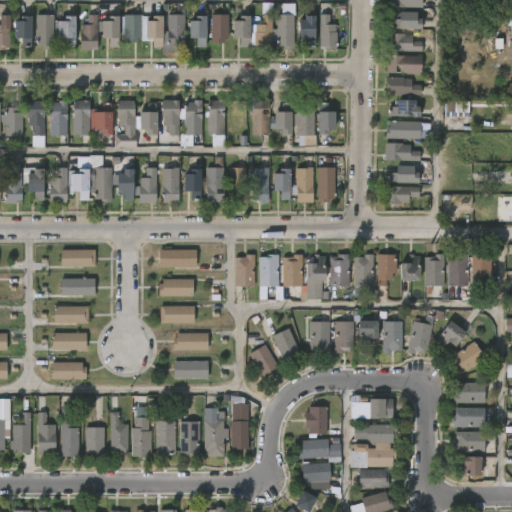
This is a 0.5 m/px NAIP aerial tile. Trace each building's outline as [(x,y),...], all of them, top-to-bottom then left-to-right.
[(386,0),(387,8),(421,7),(420,0),(386,0)] [(273,14),(272,28),(277,28),(277,14),(294,14),(294,49),(274,49),(274,44),(278,44),(278,43),(276,43),(276,40),(273,40),(273,46),(268,46),(268,49),(253,49),(253,44),(250,44),(250,47),(241,47),(241,37),(235,37),(235,19),(241,19),(241,15),(252,15),(252,24),(263,24),(263,2),(274,2),(274,14),(273,14)] [(177,51),(165,51),(165,32),(169,32),(169,14),(178,14),(178,4),(186,4),(185,49),(179,49),(179,51),(177,51)] [(420,10),(420,17),(425,17),(425,28),(420,28),(420,31),(416,31),(416,28),(394,26),(395,17),(400,17),(400,11),(420,10)] [(229,14),(228,38),(226,38),(226,43),(212,42),(212,13),(229,14)] [(5,49),(0,49),(0,24),(1,24),(1,14),(11,14),(10,47),(5,47),(5,49)] [(54,15),(54,49),(43,48),(43,46),(36,46),(37,14),(54,15)] [(97,14),(96,49),(79,49),(79,32),(81,32),(81,24),(86,24),(87,14),(97,14)] [(132,42),(124,42),(125,14),(142,14),(141,37),(137,37),(137,41),(132,42)] [(163,15),(164,46),(154,46),(154,40),(145,40),(145,20),(153,20),(153,14),(163,15)] [(208,14),(208,46),(199,46),(199,37),(191,37),(191,19),(197,19),(197,14),(208,14)] [(318,15),(317,45),(308,45),(308,38),(300,38),(300,19),(306,19),(306,14),(318,15)] [(330,14),(330,24),(336,24),(336,32),(338,32),(338,38),(336,38),(337,49),(326,49),(326,47),(320,46),(321,14),(330,14)] [(33,15),(33,46),(23,46),(23,37),(16,37),(16,19),(22,19),(22,15),(33,15)] [(76,16),(76,46),(66,46),(66,37),(59,37),(59,34),(57,34),(57,20),(66,20),(66,15),(76,15),(76,16)] [(121,16),(121,46),(111,46),(111,37),(103,37),(103,19),(110,19),(110,15),(121,15),(121,16)] [(406,33),(406,34),(413,34),(413,41),(423,41),(423,51),(391,50),(391,45),(388,45),(388,33),(406,33)] [(397,54),(423,56),(423,72),(388,72),(389,55),(397,54)] [(405,77),(405,78),(413,78),(413,85),(423,85),(423,95),(390,94),(390,90),(388,90),(388,76),(405,77)] [(422,105),(422,118),(399,117),(399,114),(391,114),(392,112),(390,112),(392,105),(399,105),(399,98),(418,99),(418,105),(422,105)] [(89,133),(89,134),(72,133),(74,99),(89,100),(89,113),(90,113),(89,133)] [(180,100),(180,135),(170,134),(170,125),(163,126),(162,99),(180,100)] [(45,100),(44,147),(32,147),(32,135),(35,135),(35,126),(27,126),(27,100),(45,100)] [(135,125),(136,147),(114,146),(114,134),(124,134),(124,125),(117,125),(117,100),(135,100),(135,125)] [(185,101),(202,100),(202,135),(193,135),(193,146),(181,146),(181,133),(185,133),(185,101)] [(225,100),(225,146),(212,146),(212,135),(207,135),(207,117),(206,117),(206,111),(207,111),(207,106),(208,106),(208,100),(225,100)] [(67,101),(66,136),(49,135),(49,102),(67,101)] [(157,103),(157,110),(159,110),(158,133),(148,133),(148,128),(142,128),(142,110),(147,110),(148,103),(157,103)] [(308,106),(308,111),(315,111),(314,135),(317,135),(316,145),(299,145),(299,135),(297,135),(297,106),(308,106)] [(23,107),(23,135),(6,135),(6,124),(2,124),(2,114),(3,114),(3,112),(5,112),(5,107),(23,107)] [(261,134),(252,134),(252,108),(270,108),(270,134),(261,134)] [(330,134),(318,133),(318,112),(320,113),(320,110),(337,111),(337,126),(331,126),(330,134)] [(113,129),(113,134),(103,134),(104,128),(96,128),(97,111),(114,111),(113,129)] [(294,111),(293,133),(281,133),(281,128),(273,128),(273,111),(294,111)] [(422,121),(421,139),(386,138),(387,127),(390,127),(390,121),(422,121)] [(420,159),(420,161),(387,159),(387,155),(385,155),(385,142),(410,144),(410,150),(420,151),(420,159)] [(102,156),(102,167),(113,167),(112,203),(101,203),(101,199),(96,199),(96,197),(94,197),(94,193),(89,193),(89,200),(80,200),(80,192),(67,192),(67,203),(49,203),(51,177),(57,178),(57,167),(70,168),(70,171),(72,171),(72,174),(78,174),(78,156),(102,156)] [(224,167),(223,189),(217,189),(216,192),(224,193),(223,202),(207,202),(207,200),(205,200),(206,167),(214,167),(214,156),(224,156),(224,167)] [(416,171),(421,172),(421,183),(390,181),(391,171),(398,171),(399,164),(417,165),(416,171)] [(314,166),(313,201),(297,200),(296,168),(314,166)] [(22,167),(21,199),(17,199),(17,202),(5,202),(5,200),(4,200),(4,185),(6,185),(6,177),(12,177),(12,167),(22,167)] [(146,202),(140,202),(140,177),(146,177),(146,167),(157,167),(157,202),(146,202)] [(171,190),(172,193),(180,193),(180,202),(162,202),(162,168),(180,167),(180,190),(171,190)] [(246,167),(246,201),(228,199),(228,167),(246,167)] [(325,202),(317,202),(318,167),(334,167),(334,197),(328,199),(328,202),(325,202)] [(45,169),(45,199),(35,199),(35,190),(28,190),(28,172),(35,172),(35,168),(45,169)] [(135,168),(134,200),(124,200),(124,191),(118,191),(119,173),(125,173),(125,168),(135,168)] [(203,169),(203,198),(193,198),(193,191),(186,191),(186,173),(192,173),(192,168),(203,168),(203,169)] [(270,168),(269,202),(260,202),(260,200),(252,200),(252,168),(270,168)] [(293,168),(292,199),(282,199),(282,190),(275,190),(275,172),(282,172),(282,168),(293,168)] [(420,194),(420,197),(410,196),(410,202),(403,202),(403,204),(385,204),(385,186),(420,187),(420,194)] [(177,266),(160,266),(160,249),(197,249),(197,266),(177,266)] [(84,266),(61,267),(61,250),(96,250),(96,266),(84,266)] [(237,286),(236,286),(236,257),(246,257),(246,254),(256,254),(255,286),(237,286)] [(278,254),(278,286),(283,286),(283,300),(276,300),(276,286),(267,286),(267,299),(259,299),(259,256),(267,256),(267,254),(278,254)] [(285,286),(283,286),(283,257),(294,257),(294,254),(303,254),(303,286),(285,286)] [(350,254),(350,287),(331,287),(331,273),(329,273),(328,281),(322,281),(322,299),(308,299),(308,281),(306,281),(306,264),(314,264),(314,254),(319,254),(319,257),(325,256),(326,267),(330,267),(330,257),(338,257),(338,254),(350,254)] [(362,296),(354,296),(354,257),(365,257),(365,254),(373,254),(373,286),(362,286),(362,296)] [(379,286),(378,286),(377,254),(397,254),(397,273),(392,273),(393,281),(386,281),(386,286),(379,286)] [(422,254),(422,263),(423,263),(423,280),(403,280),(403,262),(407,262),(408,254),(422,254)] [(443,286),(433,286),(433,294),(427,294),(426,257),(436,257),(436,254),(445,254),(445,286),(443,286)] [(468,254),(468,258),(471,258),(471,261),(468,261),(469,286),(449,286),(449,257),(457,257),(457,254),(468,254)] [(483,254),(483,257),(491,257),(491,273),(487,273),(487,280),(481,280),(481,296),(472,296),(473,254),(483,254)] [(84,295),(61,295),(61,278),(95,278),(95,295),(84,295)] [(193,296),(159,296),(159,283),(163,283),(163,278),(193,279),(193,296)] [(89,323),(54,323),(54,306),(89,306),(89,323)] [(195,322),(160,322),(160,306),(195,306),(195,322)] [(378,321),(377,339),(370,339),(370,345),(358,344),(358,335),(355,335),(355,327),(359,327),(360,321),(354,321),(354,310),(360,310),(360,321),(378,321)] [(434,317),(427,354),(408,350),(415,317),(420,318),(419,323),(425,324),(427,314),(434,317)] [(467,332),(457,346),(450,341),(446,347),(443,345),(444,343),(438,339),(452,320),(468,332),(467,332)] [(311,353),(309,353),(310,321),(329,321),(329,352),(311,353)] [(354,321),(353,351),(343,350),(343,353),(334,353),(335,321),(354,321)] [(391,353),(383,353),(384,321),(402,321),(402,350),(391,350),(391,353)] [(291,360),(284,363),(272,335),(289,328),(300,352),(292,355),(293,359),(291,360)] [(87,349),(52,350),(52,333),(87,333),(87,349)] [(207,350),(174,350),(174,337),(177,337),(177,333),(208,333),(207,350)] [(485,357),(461,374),(457,368),(455,369),(448,359),(474,341),(485,357)] [(271,374),(263,379),(248,354),(265,344),(279,366),(271,371),(272,373),(271,374)] [(208,378),(174,378),(174,361),(208,361),(208,378)] [(82,362),(82,366),(86,366),(86,379),(52,379),(51,362),(82,362)] [(485,403),(453,403),(453,394),(456,394),(456,383),(485,383),(485,403)] [(391,398),(391,418),(351,417),(352,401),(358,401),(358,396),(391,398)] [(0,398),(10,398),(10,420),(5,420),(5,449),(0,449),(0,398)] [(248,413),(248,450),(231,450),(231,422),(233,422),(233,415),(230,415),(230,408),(232,408),(232,404),(248,404),(248,413)] [(325,406),(325,433),(307,432),(307,428),(303,428),(303,411),(306,411),(306,405),(325,406)] [(147,406),(148,431),(151,431),(151,457),(131,456),(131,428),(134,428),(135,406),(147,406)] [(71,407),(71,428),(78,428),(78,456),(61,456),(61,407),(71,407)] [(167,407),(167,421),(176,421),(176,454),(172,454),(172,456),(156,454),(156,407),(167,407)] [(485,427),(452,427),(453,415),(455,415),(455,407),(485,407),(485,427)] [(216,408),(215,420),(223,420),(223,428),(229,428),(229,438),(223,438),(223,456),(207,456),(207,450),(204,450),(204,408),(216,408)] [(30,412),(30,454),(24,454),(24,452),(12,452),(12,425),(21,425),(21,412),(30,412)] [(55,424),(54,453),(37,453),(38,412),(46,412),(46,424),(55,424)] [(119,412),(118,424),(128,424),(128,452),(110,453),(111,412),(119,412)] [(189,456),(180,456),(180,422),(200,422),(200,456),(189,456)] [(391,434),(391,442),(365,442),(365,439),(352,439),(352,426),(365,426),(365,424),(395,424),(395,434),(391,434)] [(104,453),(104,456),(93,456),(93,453),(85,453),(86,427),(104,427),(104,453)] [(495,428),(496,441),(485,441),(485,453),(453,452),(453,444),(456,444),(456,432),(488,433),(488,428),(495,428)] [(338,437),(340,456),(296,460),(295,448),(300,447),(300,439),(327,437),(327,444),(330,444),(330,437),(338,437)] [(396,449),(396,459),(394,459),(394,467),(351,468),(351,451),(355,451),(356,444),(370,444),(369,448),(396,449)] [(479,471),(479,478),(455,477),(455,465),(461,466),(461,458),(479,458),(479,471)] [(327,480),(328,488),(309,490),(308,481),(301,481),(300,464),(328,462),(329,479),(327,479),(327,480)] [(383,469),(383,477),(387,477),(387,487),(357,486),(357,469),(383,469)] [(294,507),(306,511),(309,511),(315,497),(301,491),(294,507)] [(389,501),(392,501),(394,508),(379,511),(351,511),(350,506),(364,502),(362,498),(386,491),(389,501)]
